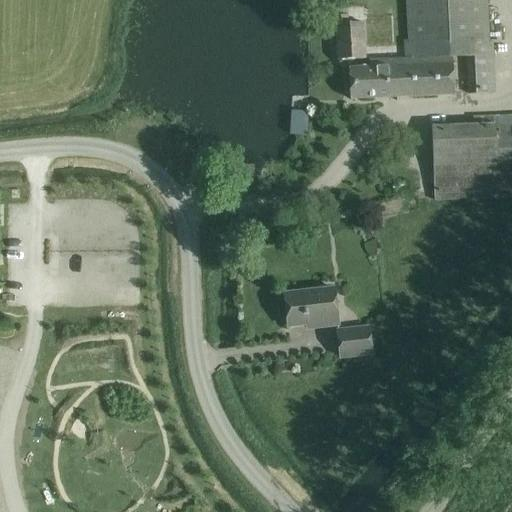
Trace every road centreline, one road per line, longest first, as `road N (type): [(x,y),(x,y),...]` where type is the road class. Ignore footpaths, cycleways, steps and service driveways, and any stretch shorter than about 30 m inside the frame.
road 1 (unclassified): [(297,511),(232,441),(202,383),(183,227),(169,191),(150,169),(101,147),(0,152)]
road 2 (unclassified): [(429,511),(511,396)]
